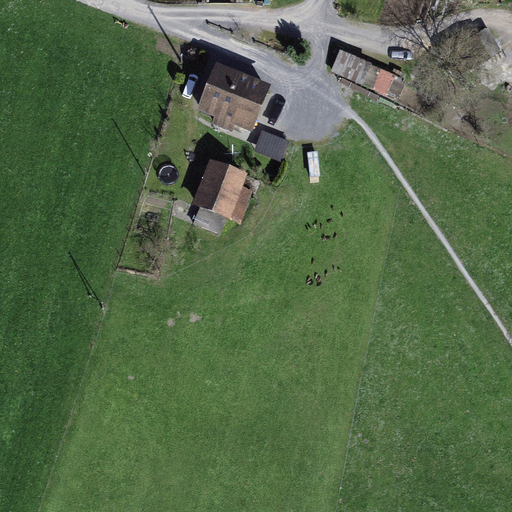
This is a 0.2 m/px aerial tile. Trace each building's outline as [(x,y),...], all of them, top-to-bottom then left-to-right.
[(497,53),(484,33),(445,57),(457,78),(497,53)] [(361,85),(369,66),(342,54),(333,73),(361,85)] [(240,81),(218,71),(202,110),(219,117),(216,125),(231,131),(234,123),(252,130),(267,91),(247,83),(249,79),(242,76),(240,81)] [(262,133),(256,151),(283,162),(290,144),(262,133)] [(243,177),(215,166),(198,208),(201,209),(194,225),(220,235),(243,177)]
